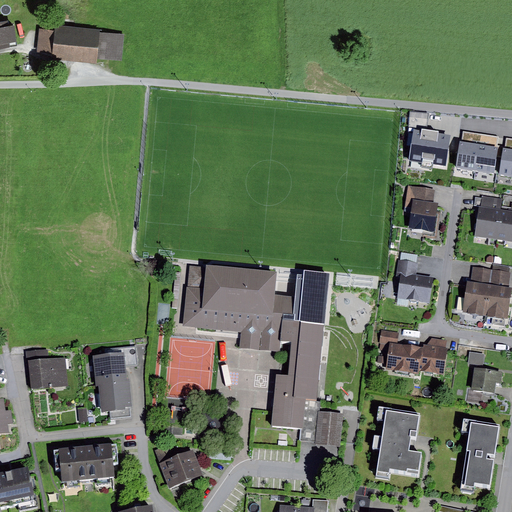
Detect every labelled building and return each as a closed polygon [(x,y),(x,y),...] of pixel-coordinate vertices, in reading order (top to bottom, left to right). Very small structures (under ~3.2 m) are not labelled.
[(7,16),(0,17),(0,44),(10,43),(10,38),(16,37),(14,21),(8,21),(7,16)] [(53,52),(56,24),(42,22),(42,27),(39,26),(37,50),(53,52)] [(53,52),(52,57),(97,62),(97,56),(122,58),(124,33),(102,30),(102,28),(56,23),(56,24),(53,52)] [(446,158),(449,139),(438,138),(438,135),(419,132),(418,135),(414,135),(412,153),(446,158)] [(479,148),(461,146),(458,169),(475,172),(479,148)] [(497,151),(479,148),(475,172),(493,174),(497,151)] [(511,153),(504,152),(501,176),(511,177),(511,153)] [(434,203),(436,190),(413,187),(411,200),(413,200),(434,203)] [(482,198),(476,197),(474,206),(479,207),(475,236),(498,240),(503,210),(501,210),(502,199),(482,196),(482,198)] [(434,203),(413,200),(408,229),(434,232),(439,204),(434,203)] [(498,240),(511,241),(511,205),(511,211),(503,210),(498,240)] [(401,253),(400,261),(416,263),(418,255),(401,253)] [(400,261),(399,260),(396,277),(400,278),(397,299),(430,304),(434,278),(417,275),(418,263),(416,263),(400,261)] [(205,268),(189,266),(183,327),(241,333),(239,348),(280,352),(281,342),(291,343),(288,376),(276,375),(271,426),(301,429),(300,441),(314,443),(314,445),(340,447),(343,415),(319,412),(320,402),(316,402),(324,324),(295,321),(297,298),(274,296),(276,273),(205,266),(205,268)] [(498,273),(473,267),(466,315),(489,319),(498,273)] [(489,319),(511,323),(511,316),(511,289),(508,289),(511,275),(498,273),(489,319)] [(325,301),(313,300),(312,307),(324,308),(325,301)] [(390,343),(397,344),(399,333),(382,330),(380,342),(390,343)] [(419,371),(444,375),(448,348),(446,348),(447,341),(432,338),(427,345),(423,345),(423,348),(419,371)] [(397,344),(390,343),(386,369),(419,374),(419,371),(423,348),(397,344)] [(106,355),(93,357),(96,385),(98,385),(127,382),(126,368),(140,366),(137,346),(105,349),(106,355)] [(27,352),(28,362),(49,360),(48,350),(27,352)] [(470,352),(468,364),(483,366),(485,354),(470,352)] [(49,360),(28,362),(31,390),(68,386),(66,358),(49,360)] [(503,373),(475,368),(471,390),(495,394),(496,383),(501,384),(503,373)] [(98,385),(101,413),(109,412),(110,420),(132,418),(131,408),(133,408),(130,382),(127,382),(98,385)] [(469,400),(480,403),(482,396),(471,393),(469,400)] [(4,399),(0,399),(0,434),(9,433),(8,424),(13,423),(11,411),(6,412),(4,399)] [(420,414),(379,408),(377,421),(385,422),(382,438),(374,437),(372,450),(379,451),(376,472),(389,474),(390,470),(418,474),(421,455),(409,453),(411,438),(417,438),(420,414)] [(87,409),(78,409),(79,423),(88,422),(87,409)] [(499,426),(464,421),(462,433),(470,435),(461,490),(474,492),(475,485),(489,487),(493,459),(499,426)] [(203,476),(193,450),(178,456),(173,444),(155,451),(160,463),(159,464),(169,489),(203,476)] [(118,465),(116,445),(54,450),(56,471),(61,470),(62,483),(115,478),(114,466),(118,465)] [(28,467),(0,473),(0,507),(17,504),(18,511),(36,508),(28,467)] [(315,501),(315,507),(314,511),(327,511),(328,502),(315,501)]
